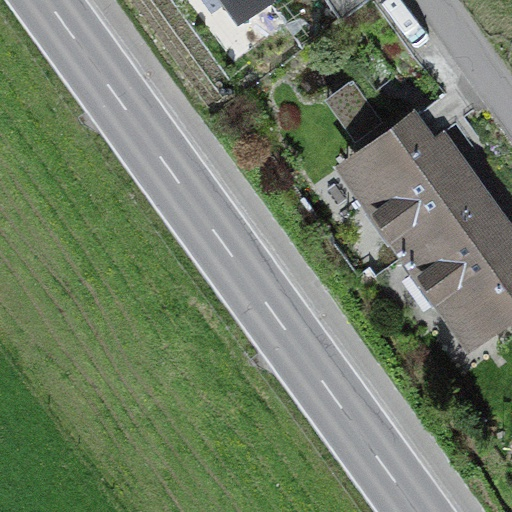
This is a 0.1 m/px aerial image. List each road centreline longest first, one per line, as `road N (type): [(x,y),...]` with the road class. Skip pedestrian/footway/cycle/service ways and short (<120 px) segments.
road 1 (secondary): [(407,511),(37,0)]
road 2 (residential): [(436,0),(511,107)]
